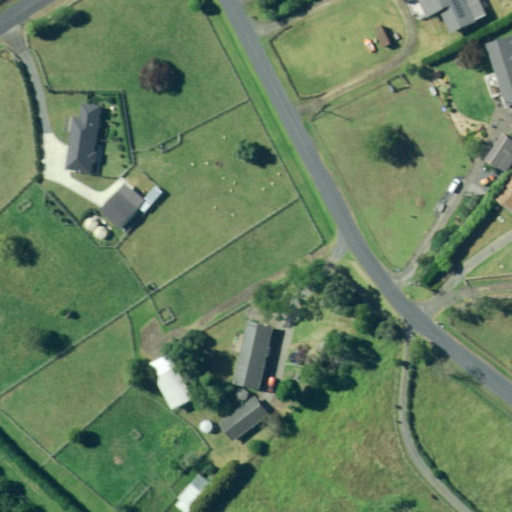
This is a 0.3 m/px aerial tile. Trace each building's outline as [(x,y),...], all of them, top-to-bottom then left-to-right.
[(407,0),(418,24),(432,18),(445,12),(454,34),(493,17),(484,0),(407,0)] [(511,38),(491,46),(511,109),(511,38)] [(489,160),(500,168),(511,152),(511,137),(508,135),(489,160)] [(511,186),(501,199),(511,208),(511,186)] [(276,328),(251,323),(237,384),(262,390),(276,328)] [(198,400),(175,355),(155,365),(178,410),(198,400)] [(271,413),(259,399),(225,426),(236,441),(271,413)] [(192,511),(219,482),(207,471),(177,505),(185,511),(192,511)]
